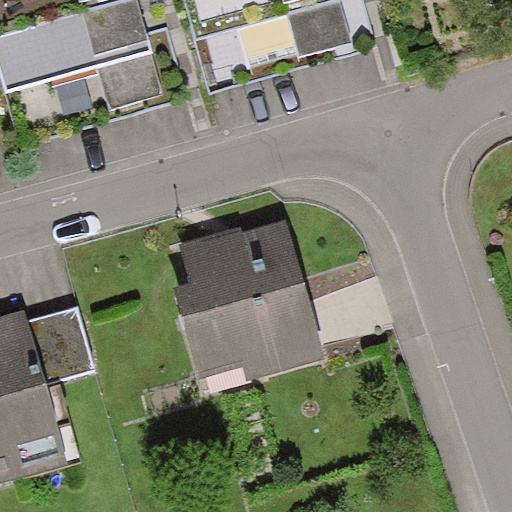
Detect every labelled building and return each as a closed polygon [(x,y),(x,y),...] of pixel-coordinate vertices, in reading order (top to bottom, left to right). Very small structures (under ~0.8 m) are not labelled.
[(0,0),(0,52),(23,133),(62,122),(97,112),(131,103),(181,89),(164,30),(147,35),(137,0),(0,0)] [(186,0),(209,83),(239,75),(273,65),(320,52),(371,38),(360,0),(186,0)] [(221,243),(188,253),(201,295),(181,301),(204,374),(245,361),(250,375),(322,353),(286,237),(225,256),(221,243)] [(81,315),(25,330),(42,387),(96,372),(81,315)] [(22,320),(0,325),(0,480),(64,463),(42,387),(25,330),(22,320)]
